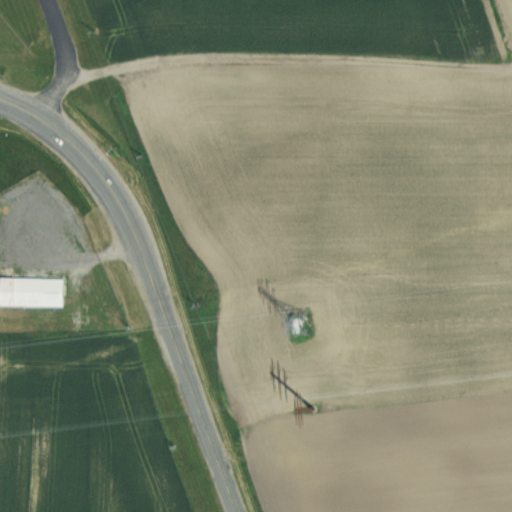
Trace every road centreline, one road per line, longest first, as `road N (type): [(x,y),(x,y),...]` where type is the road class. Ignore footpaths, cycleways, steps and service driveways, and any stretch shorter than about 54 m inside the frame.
road 1 (track): [(59,88),(166,59),(335,59),(502,71)]
road 2 (secondary): [(235,511),(134,237)]
road 3 (secondary): [(134,237),(86,161),(0,99)]
